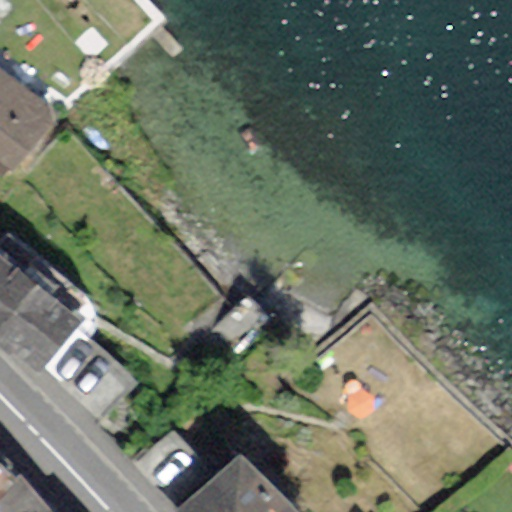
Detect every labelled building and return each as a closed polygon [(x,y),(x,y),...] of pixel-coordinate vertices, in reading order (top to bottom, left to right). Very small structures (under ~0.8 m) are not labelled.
[(0,75),(0,154),(11,163),(49,112),(0,75)] [(0,255),(0,332),(41,365),(78,319),(0,255)] [(0,496),(19,477),(0,459),(0,496)] [(290,511),(242,461),(186,511),(290,511)] [(50,511),(19,477),(0,496),(0,511),(50,511)]
